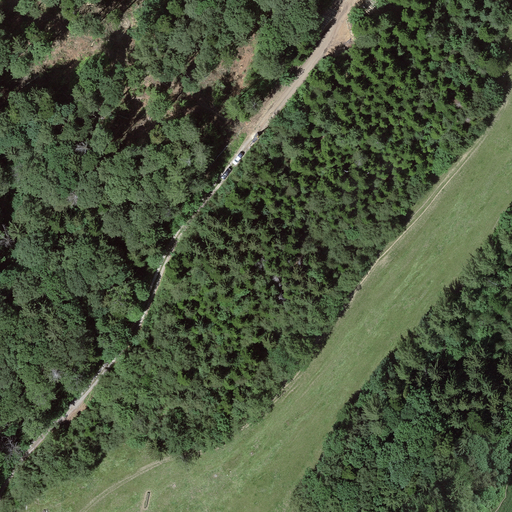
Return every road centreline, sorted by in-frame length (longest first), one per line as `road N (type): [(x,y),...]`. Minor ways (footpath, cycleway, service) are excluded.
road 1 (track): [(82,511),(147,464),(254,423),(498,120),(511,90)]
road 2 (track): [(0,493),(30,448),(122,348),(174,242),(356,0)]
